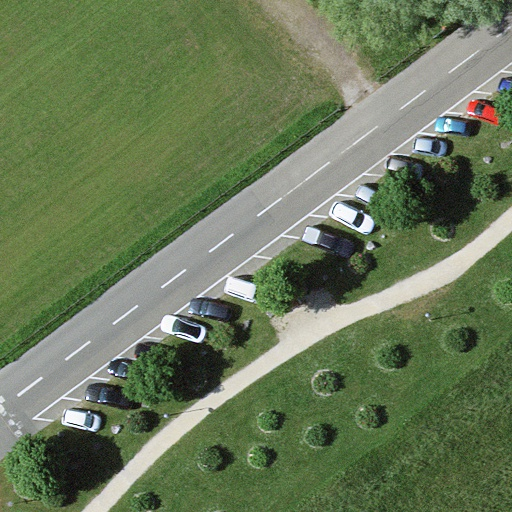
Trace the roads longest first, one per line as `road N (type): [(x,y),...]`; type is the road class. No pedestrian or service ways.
road 1 (residential): [(511,22),(0,405)]
road 2 (unknown): [(382,119),(270,0)]
